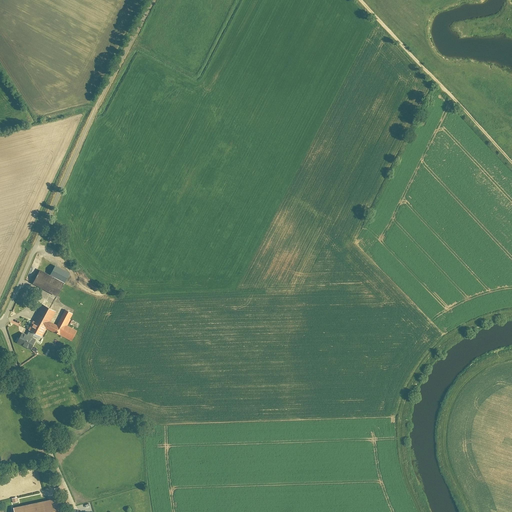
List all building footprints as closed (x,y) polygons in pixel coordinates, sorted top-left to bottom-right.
[(56,266),(51,275),(67,284),(72,275),(56,266)] [(41,275),(35,286),(61,299),(67,288),(41,275)] [(73,298),(68,306),(75,309),(79,301),(73,298)] [(78,333),(69,328),(75,316),(65,312),(60,323),(53,320),(56,312),(43,306),(29,332),(43,339),(47,330),(72,343),(78,333)] [(22,336),(18,345),(33,352),(37,343),(22,336)] [(16,509),(16,511),(62,511),(60,499),(16,509)]
